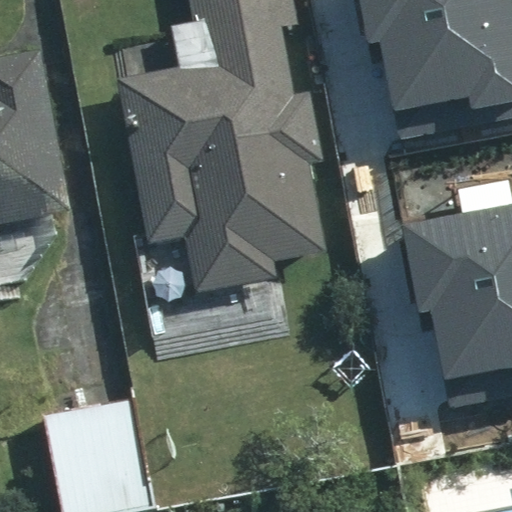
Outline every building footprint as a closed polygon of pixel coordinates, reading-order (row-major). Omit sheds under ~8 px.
[(180,0),(188,37),(168,41),(175,76),(109,89),(141,252),(178,245),(189,303),(268,288),(264,269),(321,259),(303,169),(316,166),(303,103),(290,105),(276,34),(294,30),(288,0),(180,0)] [(386,36),(403,135),(511,115),(511,0),(361,0),(368,39),(386,36)] [(0,234),(67,223),(41,81),(35,82),(31,59),(0,64),(0,234)] [(430,316),(444,408),(511,397),(511,213),(402,231),(416,318),(430,316)] [(154,511),(132,404),(39,423),(56,511),(154,511)]
